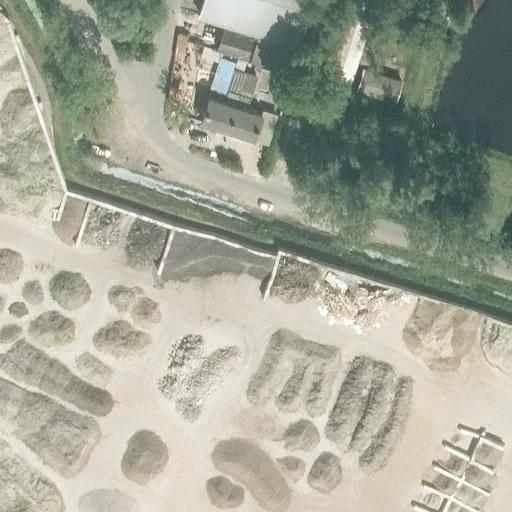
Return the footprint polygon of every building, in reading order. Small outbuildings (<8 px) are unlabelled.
[(204,0),(199,16),(225,23),(255,33),(257,33),(295,45),(306,8),(280,0),(204,0)] [(352,85),(359,63),(369,67),(377,42),(371,40),(369,46),(365,44),(379,0),(346,0),(323,76),(352,85)] [(225,23),(216,52),(238,58),(247,61),(255,33),(225,23)] [(255,33),(247,61),(257,64),(261,65),(286,73),(295,45),(257,33),(255,33)] [(365,66),(358,88),(397,101),(404,78),(365,66)] [(201,122),(228,130),(246,72),(235,68),(225,100),(210,95),(201,122)] [(246,72),(228,130),(254,138),(262,112),(248,107),(257,75),(254,74),(246,72)]
